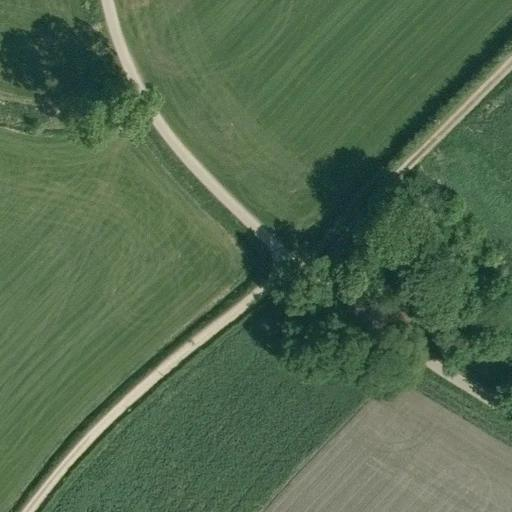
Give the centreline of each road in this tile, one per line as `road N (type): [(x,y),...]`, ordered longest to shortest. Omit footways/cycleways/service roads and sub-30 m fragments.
road 1 (unclassified): [(511,413),(293,264),(186,159),(132,79),(108,0)]
road 2 (track): [(32,511),(129,401),(293,264)]
road 3 (track): [(315,280),(404,169),(511,60)]
